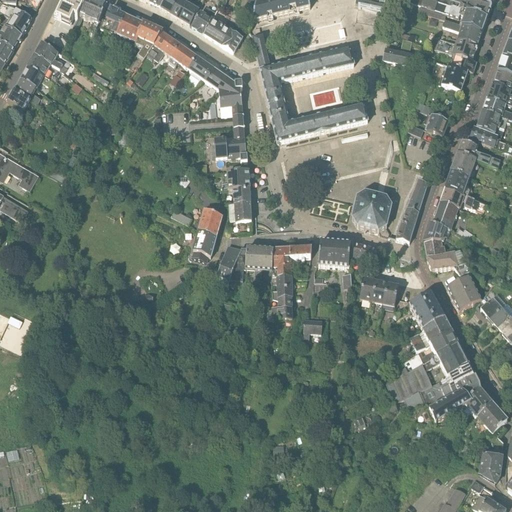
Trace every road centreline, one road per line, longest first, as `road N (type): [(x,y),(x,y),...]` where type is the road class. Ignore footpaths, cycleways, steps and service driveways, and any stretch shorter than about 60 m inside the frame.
road 1 (residential): [(108,0),(183,34),(247,76),(280,207),(303,227),(330,235)]
road 2 (residential): [(418,258),(422,219),(511,5)]
road 3 (residential): [(511,406),(489,389),(418,258)]
